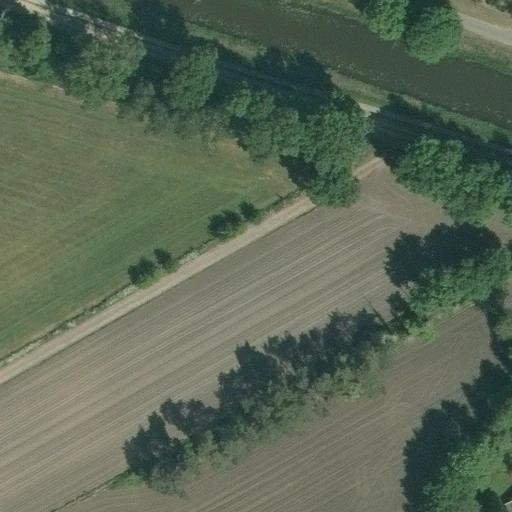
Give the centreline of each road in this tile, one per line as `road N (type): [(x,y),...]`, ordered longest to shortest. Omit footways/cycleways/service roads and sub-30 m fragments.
road 1 (track): [(511,165),(0,2)]
road 2 (track): [(0,380),(415,135)]
